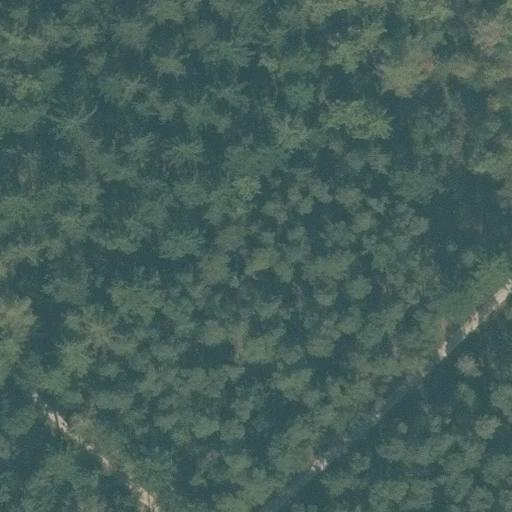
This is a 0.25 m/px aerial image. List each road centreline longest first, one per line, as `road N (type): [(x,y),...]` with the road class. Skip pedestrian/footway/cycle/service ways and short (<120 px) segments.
road 1 (track): [(260,511),(511,265)]
road 2 (track): [(118,486),(0,359)]
